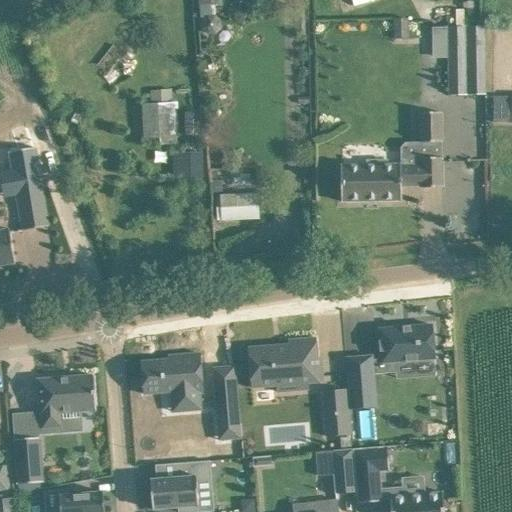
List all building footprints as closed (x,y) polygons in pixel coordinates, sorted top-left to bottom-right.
[(198,0),(201,15),(206,15),(214,14),(215,14),(214,5),(222,4),(221,0),(198,0)] [(201,23),(201,32),(207,37),(216,36),(222,29),(221,23),(215,17),(207,18),(201,23)] [(407,18),(393,19),(393,38),(408,38),(407,18)] [(483,29),(448,30),(448,46),(449,94),(485,93),(484,45),(483,29)] [(170,89),(152,90),(153,103),(165,102),(171,102),(170,89)] [(165,102),(143,103),(145,138),(161,137),(161,143),(178,142),(176,102),(171,102),(165,102)] [(193,111),(185,112),(185,133),(200,132),(200,121),(194,121),(193,111)] [(420,113),(420,142),(442,142),(442,112),(420,113)] [(218,150),(215,161),(228,165),(231,154),(218,150)] [(204,151),(173,152),(174,179),(204,178),(204,151)] [(340,165),(341,202),(400,199),(400,200),(402,200),(401,184),(421,184),(421,187),(443,187),(443,158),(421,158),(421,167),(401,167),(401,164),(387,165),(387,160),(367,160),(367,165),(340,165)] [(222,180),(213,181),(214,192),(222,192),(222,180)] [(42,190),(16,194),(21,230),(48,226),(42,190)] [(258,194),(221,195),(221,209),(222,220),(259,218),(258,194)] [(0,265),(15,263),(10,232),(0,233),(0,265)] [(372,355),(346,358),(351,409),(376,407),(374,374),(398,372),(397,362),(435,359),(433,325),(377,329),(379,359),(372,359),(372,355)] [(288,342),(248,346),(252,386),(277,384),(277,389),(300,387),(300,382),(323,380),(321,355),(318,355),(316,335),(288,338),(288,342)] [(168,360),(141,362),(143,394),(186,390),(187,406),(200,405),(199,393),(203,392),(200,354),(168,356),(168,360)] [(94,375),(38,379),(42,428),(61,427),(60,413),(96,410),(94,375)] [(218,426),(240,424),(237,388),(219,390),(221,405),(216,406),(218,426)] [(348,411),(333,413),(334,436),(335,436),(350,435),(348,411)] [(39,437),(14,439),(17,484),(43,482),(39,437)] [(387,446),(353,449),(356,492),(357,503),(382,501),(382,499),(390,498),(390,511),(444,511),(443,492),(403,495),(403,488),(381,489),(380,472),(389,471),(387,446)] [(353,449),(332,451),(335,494),(356,492),(353,449)] [(270,458),(253,459),(254,468),(271,467),(270,458)] [(150,480),(153,509),(178,508),(178,511),(198,511),(199,511),(197,480),(211,480),(209,461),(175,463),(176,477),(150,480)] [(76,494),(76,489),(59,490),(60,508),(46,509),(46,511),(104,511),(103,491),(76,494)] [(15,498),(3,499),(3,511),(16,511),(15,498)] [(338,511),(337,500),(319,502),(320,511),(338,511)] [(255,511),(254,501),(241,502),(241,511),(255,511)]
